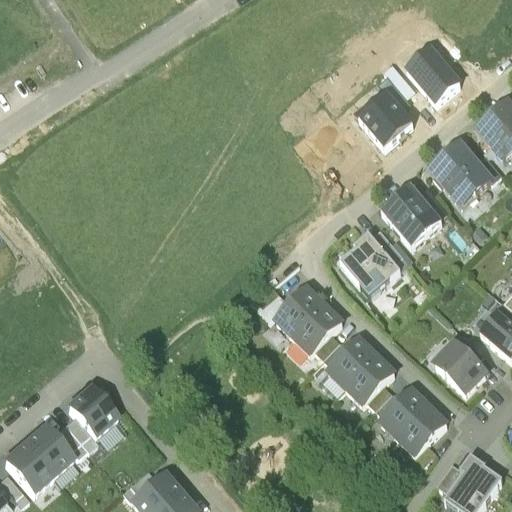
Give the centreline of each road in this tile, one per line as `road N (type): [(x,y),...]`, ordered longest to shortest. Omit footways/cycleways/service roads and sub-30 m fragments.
road 1 (residential): [(511,71),(298,251),(475,433)]
road 2 (residential): [(0,440),(93,360),(219,511)]
road 3 (residential): [(219,0),(101,82),(82,84),(0,138)]
